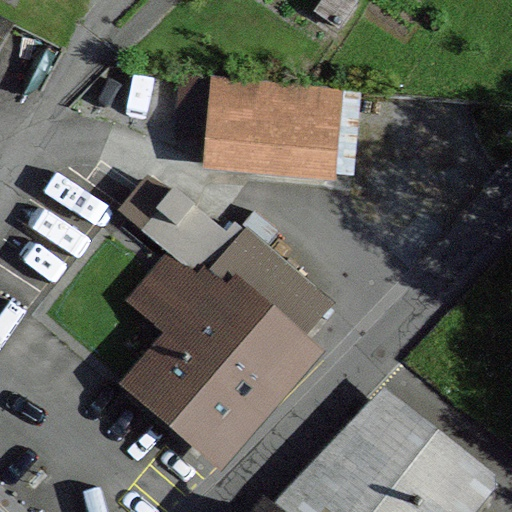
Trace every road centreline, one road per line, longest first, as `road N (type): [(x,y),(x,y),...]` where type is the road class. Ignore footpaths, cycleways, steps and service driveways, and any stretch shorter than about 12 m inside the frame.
road 1 (residential): [(217,511),(511,196)]
road 2 (residential): [(0,177),(116,0)]
